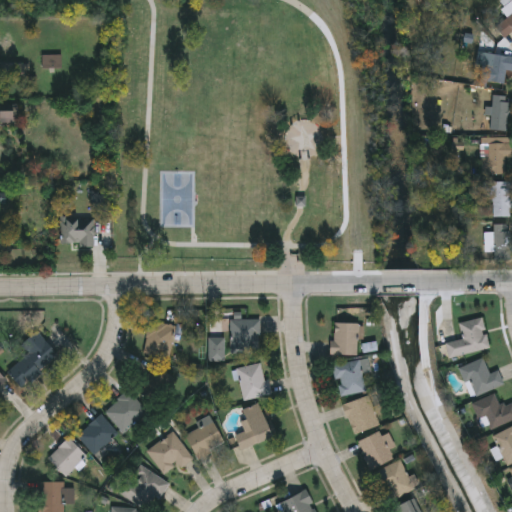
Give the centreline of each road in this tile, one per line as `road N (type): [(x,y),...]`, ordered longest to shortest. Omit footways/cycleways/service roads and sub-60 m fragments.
road 1 (residential): [(114,287),(105,355),(13,442),(2,469),(2,511),(214,496),(324,451)]
road 2 (tertiary): [(0,287),(379,283)]
road 3 (residential): [(290,284),(301,382),(356,511)]
